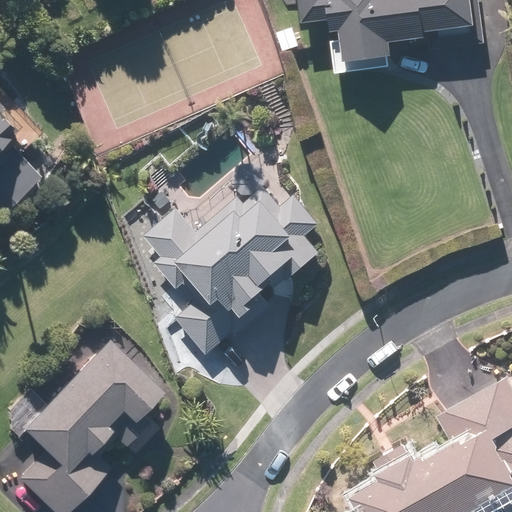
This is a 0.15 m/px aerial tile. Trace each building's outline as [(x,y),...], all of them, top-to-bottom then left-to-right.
[(477,24),(473,0),(302,0),(305,23),(330,20),(332,31),(342,29),(345,59),(393,53),(391,40),(428,36),(427,30),(477,24)] [(0,89),(0,200),(6,207),(40,176),(18,152),(40,133),(0,89)] [(178,207),(138,241),(178,288),(186,281),(199,297),(179,314),(212,353),(271,303),(267,298),(321,252),(307,236),(321,224),(295,194),(283,204),(267,186),(245,204),(239,197),(199,231),(178,207)] [(162,389),(107,337),(22,425),(46,448),(18,476),(55,511),(65,511),(111,465),(93,447),(111,428),(106,423),(120,408),(132,420),(162,389)] [(506,511),(511,509),(511,379),(508,372),(436,413),(451,438),(426,453),(424,449),(416,453),(413,447),(410,449),(405,441),(374,459),(378,467),(376,468),(380,474),(351,490),(359,504),(352,508),(354,511),(506,511)]
